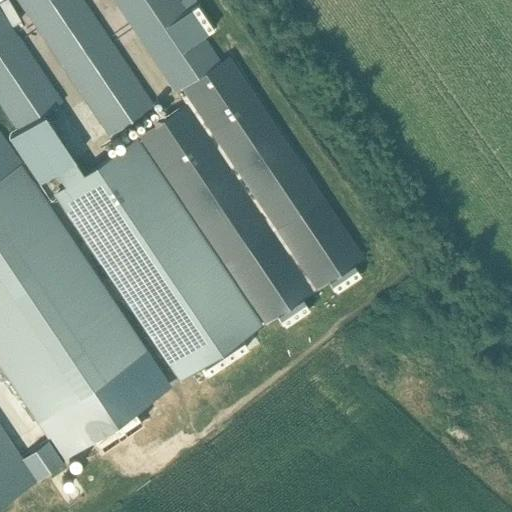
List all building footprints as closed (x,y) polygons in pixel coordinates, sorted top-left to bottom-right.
[(18,0),(109,134),(153,105),(83,0),(18,0)] [(114,0),(176,91),(177,90),(186,103),(138,134),(145,144),(264,323),(364,256),(230,55),(221,61),(220,60),(179,0),(114,0)] [(0,134),(0,178),(23,163),(43,181),(55,172),(65,186),(53,193),(179,380),(263,325),(137,136),(83,172),(44,113),(60,103),(0,12),(0,102),(19,131),(4,141),(0,134)] [(0,367),(61,459),(90,439),(100,454),(144,425),(135,410),(171,386),(23,163),(0,178),(0,367)] [(0,501),(35,479),(0,426),(0,501)]
